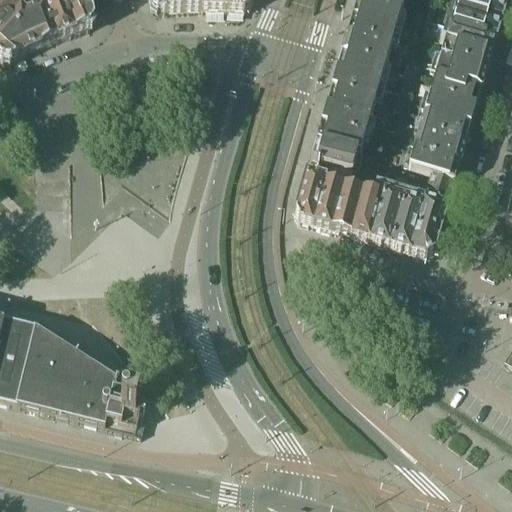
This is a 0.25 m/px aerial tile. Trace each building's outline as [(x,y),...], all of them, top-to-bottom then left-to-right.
[(73,40),(57,0),(44,0),(39,2),(40,7),(42,13),(45,19),(55,47),(73,40)] [(86,0),(57,0),(73,40),(87,36),(91,29),(86,0)] [(166,0),(146,0),(150,16),(156,20),(166,19),(166,0)] [(183,18),(183,0),(166,0),(166,19),(183,18)] [(200,17),(200,0),(183,0),(183,18),(200,17)] [(248,14),(252,0),(200,0),(200,17),(222,18),(242,19),(248,14)] [(405,1),(400,0),(356,0),(355,6),(405,20),(406,14),(402,12),(405,1)] [(504,10),(468,0),(458,0),(454,14),(499,27),(504,10)] [(506,0),(468,0),(504,10),(506,0)] [(5,4),(0,9),(0,37),(19,17),(5,4)] [(405,20),(355,6),(350,24),(394,37),(398,25),(403,26),(405,20)] [(499,27),(454,14),(450,31),(494,44),(499,27)] [(19,17),(0,37),(0,68),(1,69),(9,70),(24,61),(35,56),(55,47),(45,19),(26,24),(19,17)] [(391,48),(394,37),(350,24),(340,59),(384,72),(388,61),(392,62),(396,50),(391,48)] [(494,44),(450,31),(445,48),(489,61),(494,44)] [(489,61),(445,48),(443,48),(438,65),(484,79),(489,61)] [(382,98),(384,91),(385,85),(381,84),(384,72),(340,59),(324,114),(373,128),(375,121),(370,120),(377,96),(382,98)] [(484,79),(438,65),(433,83),(479,97),(484,79)] [(405,67),(390,120),(398,122),(406,94),(412,96),(419,71),(405,67)] [(479,97),(433,83),(422,120),(468,133),(479,97)] [(360,156),(366,133),(371,135),(373,128),(324,114),(313,150),(362,164),(364,157),(360,156)] [(468,133),(422,120),(406,176),(430,183),(452,190),(457,171),(468,133)] [(361,170),(362,164),(313,150),(308,168),(330,175),(351,181),(355,168),(361,170)] [(308,168),(293,222),(297,229),(313,234),(325,189),(330,175),(308,168)] [(392,192),(416,199),(419,187),(395,180),(392,192)] [(445,213),(452,190),(430,183),(423,207),(445,213)] [(349,244),(361,200),(325,189),(313,234),(349,244)] [(368,249),(383,195),(374,193),(371,203),(361,200),(349,244),(368,249)] [(387,255),(401,206),(390,203),(392,198),(383,195),(368,249),(387,255)] [(407,261),(423,207),(415,204),(413,209),(401,206),(387,255),(407,261)] [(511,207),(508,206),(503,227),(511,229),(511,207)] [(431,261),(445,213),(423,207),(407,261),(424,265),(431,261)] [(33,335),(1,328),(0,327),(0,410),(15,414),(33,335)] [(33,335),(15,414),(139,444),(144,421),(122,395),(115,393),(115,391),(114,390),(114,387),(66,357),(33,335)] [(502,371),(511,376),(511,358),(507,367),(505,366),(502,371)]
